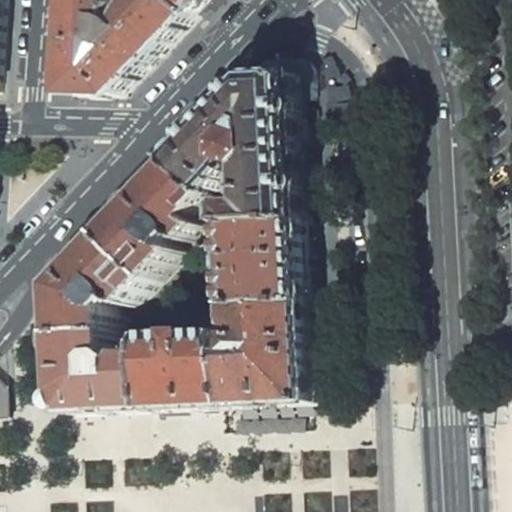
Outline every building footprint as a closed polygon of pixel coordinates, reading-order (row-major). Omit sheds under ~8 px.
[(0,0),(0,94),(2,95),(4,94),(5,93),(11,1),(0,0)] [(84,0),(78,98),(125,99),(127,98),(173,49),(177,0),(148,0),(145,4),(143,9),(141,8),(140,11),(142,11),(135,27),(127,23),(136,0),(84,0)] [(188,0),(177,0),(173,49),(204,17),(205,16),(188,0)] [(188,0),(205,16),(219,0),(188,0)] [(316,223),(308,79),(306,77),(270,79),(268,80),(190,161),(229,197),(251,175),(251,172),(250,171),(254,166),(264,170),(264,179),(261,179),(262,204),(255,204),(251,204),(250,205),(246,205),(240,209),(241,226),(316,223)] [(119,236),(167,283),(195,255),(187,248),(191,241),(200,250),(219,230),(210,221),(231,199),(229,197),(190,161),(119,236)] [(241,226),(245,309),(320,305),(316,223),(241,226)] [(119,236),(69,288),(71,338),(129,335),(127,311),(131,308),(138,314),(167,283),(119,236)] [(242,356),(245,410),(326,407),(320,305),(245,309),(246,327),(250,340),(251,342),(251,355),(242,356)] [(71,338),(74,395),(83,418),(166,414),(163,356),(141,357),(136,362),(132,358),(134,355),(134,349),(129,349),(129,335),(71,338)] [(197,413),(210,412),(245,410),(242,356),(237,335),(162,339),(163,356),(166,414),(197,412),(197,413)] [(0,419),(15,419),(11,353),(0,364),(0,419)]
